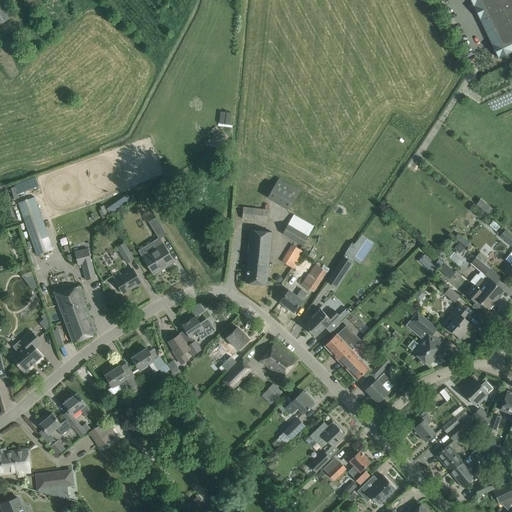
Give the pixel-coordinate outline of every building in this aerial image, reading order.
[(5,0),(0,0),(0,24),(15,15),(5,0)] [(511,0),(470,0),(479,19),(480,19),(492,45),(498,58),(499,58),(511,52),(511,51),(511,0)] [(35,177),(14,185),(18,194),(39,186),(35,177)] [(279,178),(267,198),(287,210),(299,190),(296,188),(279,178)] [(127,195),(106,209),(110,215),(131,201),(127,195)] [(35,198),(18,204),(37,255),(53,249),(35,198)] [(265,210),(243,207),(242,219),(266,222),(268,210),(269,211),(270,205),(265,204),(265,210)] [(105,210),(99,212),(102,219),(108,216),(105,210)] [(294,215),(282,234),(294,241),(302,245),(308,235),(313,226),(294,215)] [(159,239),(167,235),(156,218),(149,223),(159,239)] [(511,246),(511,234),(500,225),(494,231),(501,236),(500,237),(511,246)] [(271,232),(250,230),(245,283),(266,285),(271,232)] [(458,233),(455,237),(466,247),(469,242),(458,233)] [(126,263),(134,258),(124,242),(117,247),(126,263)] [(167,266),(173,262),(162,244),(156,248),(156,249),(143,257),(154,274),(153,272),(166,264),(167,266)] [(292,244),(282,261),(294,268),(304,252),(292,245),(292,244)] [(87,280),(95,278),(88,249),(75,252),(78,266),(83,265),(87,280)] [(343,257),(327,281),(335,287),(352,262),(343,257)] [(484,275),(490,268),(476,257),(470,263),(484,275)] [(428,258),(423,264),(431,272),(437,266),(428,258)] [(449,267),(444,263),(439,269),(445,273),(449,267)] [(313,293),(327,272),(315,264),(301,284),(313,293)] [(132,269),(115,280),(123,293),(141,282),(132,269)] [(481,277),(475,286),(492,301),(496,296),(498,298),(504,291),(489,278),(489,279),(486,276),(483,279),(481,277)] [(445,284),(440,290),(445,294),(455,303),(460,297),(450,288),(445,284)] [(492,301),(475,286),(473,284),(465,294),(476,303),(478,301),(488,309),(494,302),(492,301)] [(79,287),(65,291),(63,287),(53,291),(73,342),(96,333),(79,287)] [(296,296),(289,290),(280,302),(293,312),(307,294),(301,289),(296,296)] [(452,321),(447,328),(460,338),(472,325),(466,319),(470,314),(458,305),(448,318),(452,321)] [(347,310),(346,309),(339,315),(334,310),(327,316),(320,308),(307,320),(308,321),(304,325),(315,337),(325,327),(330,333),(350,313),(349,312),(349,311),(348,310),(347,310)] [(44,320),(40,323),(47,331),(51,327),(46,312),(41,316),(44,320)] [(417,312),(410,321),(413,323),(422,331),(429,322),(420,315),(417,312)] [(184,328),(189,337),(197,332),(201,338),(214,330),(208,321),(201,325),(195,317),(189,321),(188,319),(180,324),(183,329),(184,328)] [(232,355),(238,350),(249,339),(237,327),(227,338),(233,344),(227,350),(232,355)] [(338,361),(360,339),(348,327),(340,335),(338,332),(324,346),(338,361)] [(17,351),(11,357),(17,364),(24,372),(42,356),(35,348),(41,343),(35,336),(31,331),(20,340),(13,346),(17,351)] [(417,360),(419,358),(427,365),(437,353),(439,355),(446,347),(428,331),(421,340),(423,342),(414,353),(415,354),(413,356),(412,357),(412,359),(413,360),(414,361),(416,361),(417,360)] [(189,350),(187,347),(179,335),(168,342),(174,350),(173,351),(181,364),(187,360),(183,353),(189,350)] [(61,337),(55,339),(57,347),(64,345),(61,337)] [(366,378),(369,374),(372,371),(369,368),(359,357),(368,348),(360,339),(338,361),(356,380),(362,375),(366,378)] [(195,341),(187,347),(189,350),(193,355),(200,350),(195,341)] [(296,361),(273,344),(260,362),(283,378),(296,361)] [(139,350),(131,356),(139,369),(152,361),(158,370),(165,365),(159,356),(154,359),(147,348),(140,353),(139,350)] [(226,369),(227,371),(236,362),(231,357),(219,368),(220,370),(221,369),(224,371),(226,369)] [(372,371),(369,374),(375,379),(379,374),(390,362),(384,358),(372,371)] [(175,360),(168,363),(173,373),(180,369),(175,360)] [(114,367),(104,373),(113,387),(114,386),(115,387),(119,385),(121,387),(123,388),(129,384),(131,387),(134,393),(136,392),(140,400),(147,396),(139,382),(138,383),(132,373),(127,377),(120,366),(115,369),(114,367)] [(221,380),(232,390),(244,379),(233,368),(221,380)] [(383,373),(366,390),(378,402),(388,392),(382,386),(389,379),(383,373)] [(480,386),(474,379),(461,391),(475,405),(492,388),(485,381),(480,386)] [(273,402),(282,393),(273,384),(264,393),(273,402)] [(308,397),(302,391),(281,412),(282,414),(284,416),(287,417),(291,413),(297,407),(303,413),(313,403),(313,402),(314,401),(309,396),(308,397)] [(501,410),(501,409),(508,412),(506,418),(511,420),(511,393),(507,392),(505,398),(500,396),(501,393),(495,408),(501,410)] [(77,394),(64,404),(69,411),(72,415),(80,409),(86,417),(91,412),(83,402),(77,394)] [(447,433),(462,421),(468,415),(463,409),(454,417),(441,427),(447,433)] [(480,409),(473,415),(484,426),(490,420),(480,409)] [(40,423),(40,424),(44,428),(49,434),(56,429),(61,435),(72,426),(66,419),(60,424),(59,421),(52,414),(46,419),(44,418),(40,422),(40,423)] [(413,428),(425,442),(435,434),(427,424),(432,420),(426,414),(422,418),(423,420),(413,428)] [(488,430),(494,432),(500,417),(493,415),(488,430)] [(297,418),(284,431),(282,434),(289,441),(291,438),(291,439),(304,426),(297,418)] [(317,442),(322,447),(327,442),(332,447),(344,435),(335,425),(336,424),(333,421),(328,426),(324,422),(310,436),(316,443),(317,442)] [(462,421),(447,433),(453,441),(468,428),(462,421)] [(78,422),(72,426),(81,437),(86,432),(85,432),(90,428),(86,423),(81,426),(78,422)] [(105,422),(91,432),(101,447),(116,437),(105,422)] [(56,442),(51,446),(51,447),(58,455),(65,449),(58,440),(56,442)] [(492,454),(502,446),(499,441),(489,450),(492,454)] [(462,461),(449,445),(436,455),(450,472),(462,461)] [(0,453),(0,474),(16,472),(16,474),(29,472),(27,448),(0,453)] [(462,461),(450,472),(462,487),(475,477),(466,467),(475,460),(476,460),(482,455),(476,449),(470,454),(471,454),(462,461)] [(351,450),(345,456),(349,460),(349,461),(354,466),(348,472),(356,480),(355,480),(360,485),(370,475),(365,471),(363,469),(370,462),(359,451),(355,455),(351,450)] [(309,466),(316,472),(330,458),(324,452),(309,466)] [(346,469),(339,462),(326,474),(333,481),(346,469)] [(35,475),(38,492),(68,500),(65,471),(35,475)] [(367,501),(371,497),(378,505),(396,488),(384,476),(378,481),(373,476),(358,491),(367,501)] [(493,479),(474,487),(477,495),(497,487),(493,479)] [(511,496),(511,488),(510,482),(492,490),(497,502),(511,496)] [(21,506),(17,497),(1,504),(3,511),(24,511),(22,505),(21,506)]
